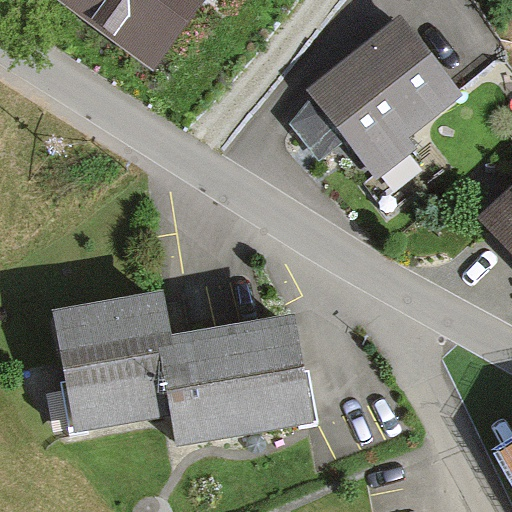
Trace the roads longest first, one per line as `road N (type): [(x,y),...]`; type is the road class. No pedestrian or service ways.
road 1 (unclassified): [(0,45),(397,289)]
road 2 (residential): [(479,511),(413,370),(397,289)]
road 3 (unclassified): [(397,289),(511,356)]
